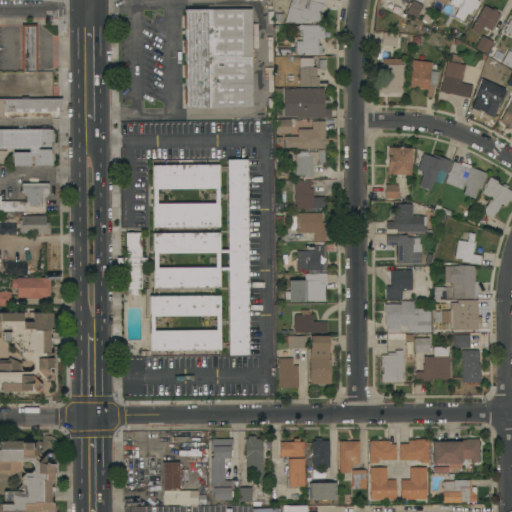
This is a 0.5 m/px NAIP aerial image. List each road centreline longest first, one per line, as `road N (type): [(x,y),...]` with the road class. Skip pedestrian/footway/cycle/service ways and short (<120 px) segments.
road 1 (residential): [(0,415),(511,410)]
road 2 (residential): [(363,0),(353,124),(358,413)]
road 3 (residential): [(511,240),(503,305),(507,511)]
road 4 (residential): [(353,124),(423,126),(511,163)]
road 5 (primary): [(92,156),(93,315)]
road 6 (primary): [(90,9),(92,156)]
